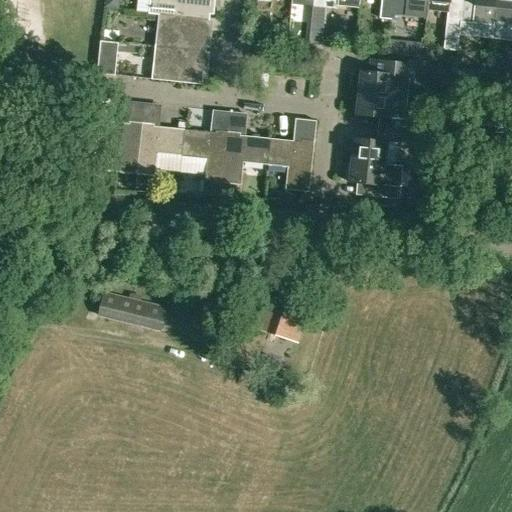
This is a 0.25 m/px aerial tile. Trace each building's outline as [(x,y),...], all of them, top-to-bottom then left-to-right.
[(105,0),(105,7),(118,9),(119,0),(105,0)] [(158,14),(174,16),(197,19),(209,20),(210,0),(149,0),(148,13),(158,14)] [(325,0),(325,8),(337,9),(338,5),(359,7),(359,0),(325,0)] [(392,20),(393,15),(392,15),(393,0),(381,0),(380,19),(392,20)] [(393,0),(392,15),(393,15),(405,16),(406,7),(427,9),(428,0),(393,0)] [(460,22),(462,0),(428,0),(427,9),(449,11),(447,26),(460,27),(460,24),(460,22)] [(493,25),(494,22),(495,8),(496,0),(462,0),(460,22),(460,24),(460,27),(459,35),(469,36),(471,23),(493,25)] [(511,0),(496,0),(495,8),(494,22),(493,25),(493,30),(511,31),(511,0)] [(196,30),(197,19),(174,16),(158,14),(155,47),(206,52),(208,32),(196,30)] [(97,73),(115,75),(118,42),(100,40),(97,73)] [(388,54),(400,55),(402,41),(390,40),(388,54)] [(125,44),(125,53),(138,54),(139,45),(125,44)] [(206,52),(155,47),(151,80),(202,85),(206,52)] [(404,98),(406,78),(412,78),(413,64),(370,59),(368,72),(360,71),(357,93),(404,98)] [(457,69),(455,84),(459,85),(469,86),(471,86),(473,71),(457,69)] [(381,130),(411,133),(413,117),(407,110),(408,98),(404,98),(357,93),(355,115),(382,118),(381,130)] [(93,170),(136,174),(141,123),(129,122),(129,124),(107,122),(110,100),(100,99),(93,170)] [(309,192),(316,121),(295,119),(293,141),(270,139),(267,165),(287,167),(285,190),(309,192)] [(157,154),(181,156),(184,130),(154,127),(154,124),(141,123),(136,174),(135,183),(148,185),(149,176),(155,176),(157,154)] [(190,194),(202,196),(221,198),(221,195),(227,132),(215,131),(215,133),(184,130),(181,156),(206,159),(204,181),(192,180),(190,194)] [(353,139),(350,160),(385,164),(388,143),(410,145),(411,133),(381,130),(380,141),(353,139)] [(243,163),(267,165),(270,139),(240,136),(240,133),(227,132),(221,195),(237,197),(238,185),(241,185),(243,163)] [(393,165),(385,164),(350,160),(348,182),(375,185),(374,197),(399,200),(402,171),(393,170),(393,165)] [(423,192),(422,210),(429,210),(433,211),(435,193),(431,193),(423,192)] [(104,291),(103,298),(98,317),(162,332),(167,307),(104,291)] [(310,310),(263,293),(251,328),(299,344),(310,310)] [(253,374),(242,371),(239,380),(250,384),(253,374)]
